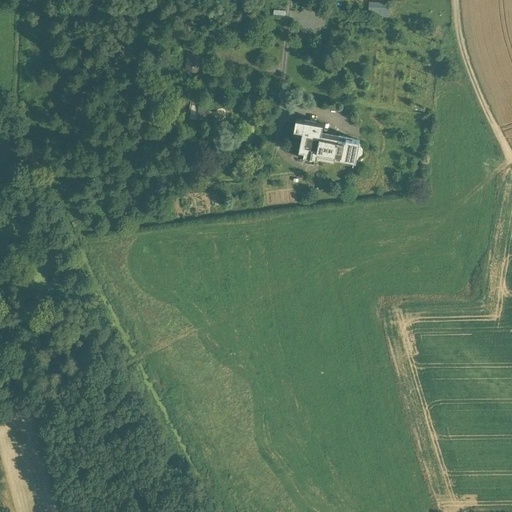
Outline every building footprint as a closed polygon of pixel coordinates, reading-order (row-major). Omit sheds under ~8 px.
[(370,2),(369,14),(387,15),(388,4),(370,2)] [(199,54),(189,52),(186,70),(197,71),(199,54)] [(200,98),(193,98),(191,117),(197,118),(199,105),(200,98)] [(2,110),(2,104),(0,103),(0,114),(10,114),(10,110),(2,110)] [(199,105),(197,118),(204,119),(206,106),(199,105)] [(339,136),(321,133),(323,123),(316,122),(304,120),(296,118),(294,129),(302,130),(301,135),(298,153),(305,155),(304,159),(314,161),(315,157),(316,157),(316,158),(334,161),(335,156),(355,160),(356,156),(357,156),(361,153),(362,149),(359,145),(358,145),(359,140),(346,137),(346,140),(339,139),(339,136)]
